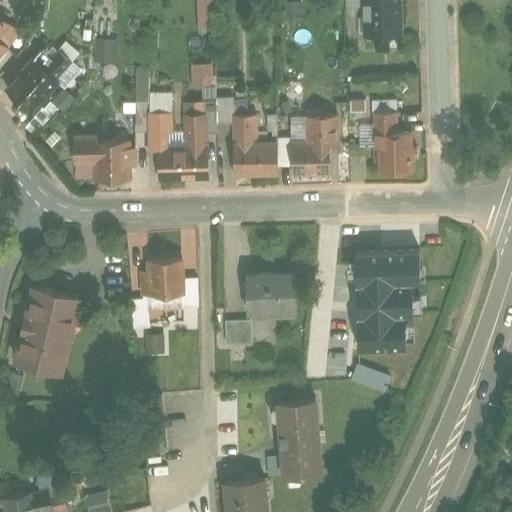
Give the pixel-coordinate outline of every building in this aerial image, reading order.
[(1,0),(0,2),(0,12),(10,20),(20,7),(11,0),(1,0)] [(339,0),(340,9),(355,8),(354,0),(339,0)] [(355,33),(398,32),(397,0),(354,0),(355,8),(355,33)] [(296,18),(296,1),(281,2),(281,18),(296,18)] [(0,59),(23,30),(10,20),(0,12),(0,59)] [(118,39),(95,37),(93,62),(116,63),(118,39)] [(44,45),(5,88),(31,112),(62,79),(65,82),(79,67),(55,45),(50,51),(44,45)] [(203,87),(214,87),(213,64),(190,64),(190,87),(203,87)] [(136,130),(148,129),(148,107),(151,107),(151,88),(151,83),(136,83),(136,102),(136,116),(136,130)] [(63,87),(52,100),(64,109),(74,97),(63,87)] [(184,90),(174,90),(174,107),(174,129),(187,129),(186,109),(209,109),(209,129),(216,129),(216,123),(216,95),(215,87),(214,87),(203,87),(203,98),(184,99),(184,90)] [(151,107),(174,107),(174,90),(174,88),(151,88),(151,107)] [(216,95),(216,123),(233,123),(233,112),(233,95),(216,95)] [(136,116),(136,102),(124,102),(124,116),(136,116)] [(344,105),(345,117),(363,115),(363,104),(344,105)] [(157,154),(157,179),(210,179),(209,129),(209,109),(186,109),(187,129),(187,143),(174,143),(174,129),(174,107),(151,107),(148,107),(148,129),(148,154),(157,154)] [(49,115),(40,108),(30,121),(39,128),(49,115)] [(368,110),(371,172),(410,171),(408,126),(393,126),(393,109),(368,110)] [(273,164),(282,164),(281,137),(254,137),(254,112),(233,112),(233,123),(233,172),(273,172),(273,164)] [(281,137),(282,164),(289,164),(289,172),(325,172),(325,147),(335,147),(335,112),(290,113),(290,137),(281,137)] [(137,161),(137,136),(100,137),(100,130),(75,131),(75,164),(95,164),(95,178),(133,178),(132,161),(137,161)] [(422,281),(420,248),(357,250),(358,345),(407,345),(407,315),(415,315),(413,282),(422,281)] [(142,267),(143,293),(148,293),(149,308),(185,307),(184,292),(183,274),(182,253),(147,255),(147,267),(142,267)] [(292,308),(291,264),(247,265),(248,309),(292,308)] [(197,274),(183,274),(184,292),(185,307),(199,306),(197,274)] [(62,375),(82,291),(31,279),(12,363),(62,375)] [(148,293),(143,293),(143,296),(131,296),(132,327),(150,327),(149,308),(148,293)] [(194,311),(185,311),(185,327),(194,326),(194,311)] [(266,339),(265,317),(244,318),(244,315),(221,316),(222,344),(242,344),(242,340),(266,339)] [(164,331),(144,332),(145,355),(165,354),(164,331)] [(391,375),(358,362),(352,378),(385,390),(391,375)] [(22,375),(7,373),(2,400),(16,402),(22,375)] [(165,450),(161,393),(139,395),(143,452),(165,450)] [(275,474),(316,470),(310,395),(269,398),(275,474)] [(219,511),(263,511),(261,475),(217,477),(219,511)] [(49,486),(1,497),(4,511),(60,511),(68,510),(64,494),(52,497),(49,486)] [(86,511),(109,508),(106,487),(83,490),(86,511)]
